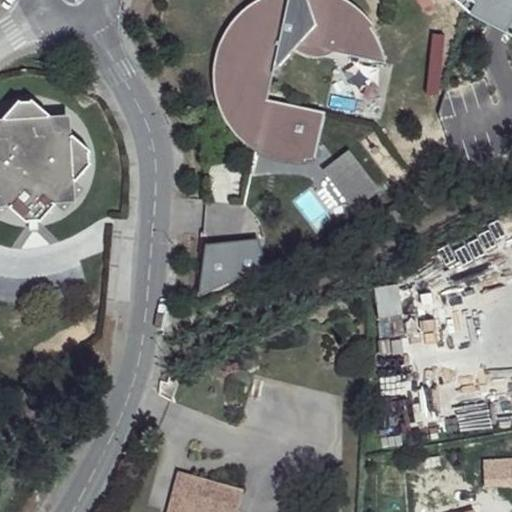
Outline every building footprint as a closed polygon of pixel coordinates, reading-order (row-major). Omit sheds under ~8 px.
[(285,160),(304,161),(321,161),(330,112),(271,100),(272,82),(281,62),(292,50),(299,53),(315,60),(339,54),(349,56),(386,59),(374,35),(361,19),(340,0),(267,0),(255,6),(234,28),(219,44),(218,63),(219,84),(223,108),(233,128),(245,141),(266,154),(285,160)] [(511,0),(453,0),(470,16),(511,38),(511,0)] [(92,149),(39,103),(22,99),(0,126),(0,198),(25,223),(45,225),(95,164),(92,149)] [(355,212),(381,191),(349,151),(323,172),(355,212)] [(204,287),(267,278),(261,238),(198,248),(204,287)] [(439,458),(408,463),(410,471),(439,468),(439,458)] [(511,462),(489,463),(489,482),(511,480),(511,462)] [(191,476),(178,485),(170,511),(236,511),(243,489),(191,476)]
